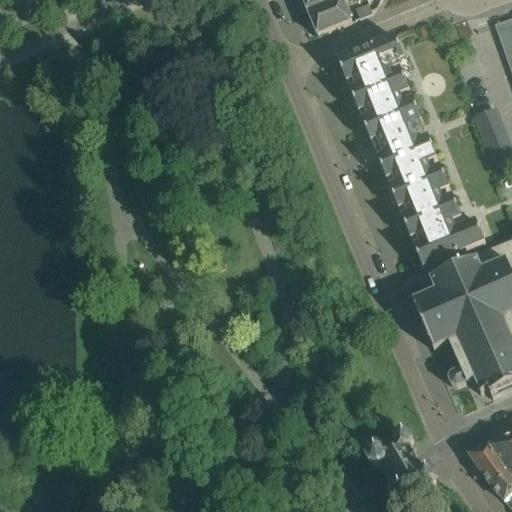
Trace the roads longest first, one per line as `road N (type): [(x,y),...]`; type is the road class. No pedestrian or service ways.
road 1 (unclassified): [(445,449),(285,72)]
road 2 (unclassified): [(285,72),(434,7)]
